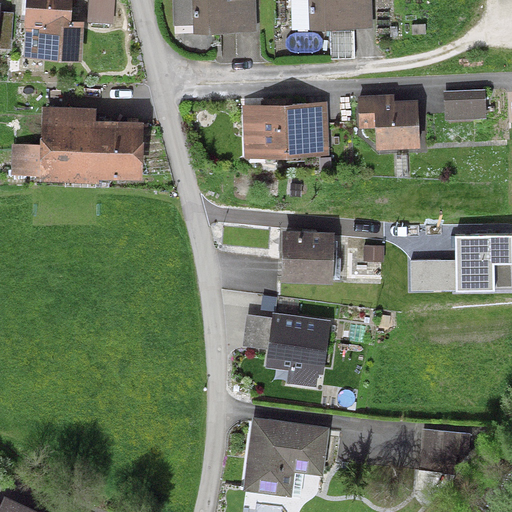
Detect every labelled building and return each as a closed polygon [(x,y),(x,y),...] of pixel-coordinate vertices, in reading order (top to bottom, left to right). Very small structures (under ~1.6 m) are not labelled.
[(68,0),(26,0),(24,25),(45,26),(43,51),(75,53),(76,27),(67,26),(68,0)] [(114,0),(94,0),(94,22),(114,23),(114,0)] [(235,6),(234,0),(194,0),(195,11),(192,11),(192,18),(195,18),(196,35),(252,33),(251,6),(235,6)] [(351,3),(350,0),(296,0),(296,4),(311,3),(311,7),(308,7),(308,14),(311,14),(312,31),(328,30),(329,60),(353,59),(352,30),(368,29),(367,2),(351,3)] [(0,49),(7,50),(10,15),(0,13),(0,49)] [(446,110),(483,108),(483,92),(445,93),(446,110)] [(376,146),(417,144),(415,104),(375,106),(374,100),(357,101),(358,126),(375,125),(376,146)] [(263,151),(323,148),(321,104),(288,106),(288,101),(262,102),(262,114),(245,115),(246,137),(263,136),(263,151)] [(115,173),(134,173),(135,128),(107,127),(107,121),(89,120),(88,127),(46,125),(45,147),(14,146),(14,175),(44,176),(44,177),(45,177),(45,171),(112,173),(112,175),(115,176),(115,173)] [(329,260),(330,237),(284,235),(283,279),(328,280),(328,279),(338,279),(339,260),(329,260)] [(511,278),(511,237),(457,238),(458,288),(511,287),(511,278)] [(328,323),(275,316),(268,364),(292,367),(290,381),(314,384),(315,371),(322,371),(328,323)] [(302,471),(319,473),(324,431),(253,422),(245,489),(299,496),(302,471)] [(451,475),(455,434),(424,431),(419,472),(451,475)] [(24,511),(3,502),(0,509),(0,511),(24,511)]
